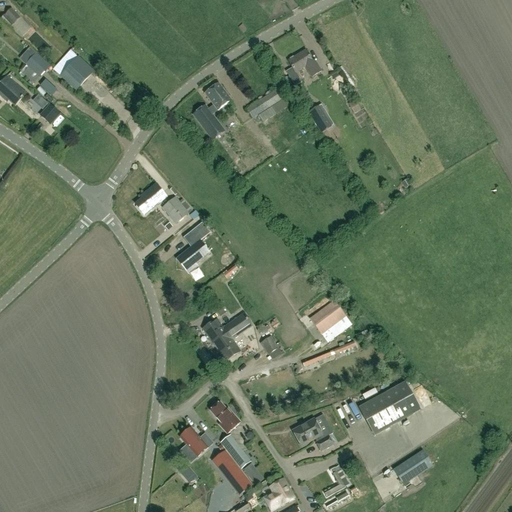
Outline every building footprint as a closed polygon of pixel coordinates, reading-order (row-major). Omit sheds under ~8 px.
[(12,9),(2,19),(11,28),(21,38),(31,28),(21,18),(12,9)] [(33,57),(36,53),(30,48),(27,51),(33,57)] [(74,60),(81,53),(77,48),(69,55),(74,60)] [(302,84),(296,73),(305,68),(312,78),(321,72),(315,61),(313,62),(306,51),(288,61),(292,68),(286,72),(295,88),(302,84)] [(50,66),(36,53),(33,57),(26,65),(26,66),(21,72),(34,83),(50,66)] [(62,76),(61,78),(61,79),(68,85),(75,92),(84,82),(94,72),(86,65),(79,58),(72,66),(67,71),(62,76)] [(7,77),(0,84),(0,96),(4,100),(6,98),(15,107),(26,94),(7,77)] [(212,115),(217,111),(218,111),(231,101),(219,84),(205,94),(214,106),(208,110),(205,106),(193,115),(213,141),(225,132),(212,115)] [(50,94),(81,122),(87,115),(56,87),(50,94)] [(252,119),(285,99),(279,89),(246,110),(252,119)] [(361,111),(355,101),(348,104),(354,114),(361,111)] [(324,108),(328,116),(336,112),(331,104),(324,108)] [(51,126),(61,115),(49,105),(39,116),(51,126)] [(319,107),(309,113),(321,133),(331,127),(319,107)] [(242,110),(227,120),(249,153),(264,142),(242,110)] [(407,176),(410,184),(415,182),(412,174),(407,176)] [(402,183),(406,188),(411,185),(407,180),(402,183)] [(145,197),(135,205),(144,216),(166,198),(156,185),(144,195),(145,197)] [(16,192),(23,201),(31,195),(23,186),(16,192)] [(162,209),(175,225),(192,211),(183,199),(179,202),(175,198),(162,209)] [(194,221),(200,216),(195,211),(189,216),(194,221)] [(168,232),(173,227),(167,220),(162,225),(168,232)] [(191,248),(176,260),(188,274),(198,267),(196,264),(210,254),(200,242),(210,233),(202,223),(183,238),(191,248)] [(232,255),(226,259),(230,265),(236,261),(232,255)] [(222,282),(238,270),(236,267),(220,279),(222,282)] [(334,301),(310,320),(327,342),(328,344),(354,324),(337,302),(335,303),(334,301)] [(252,326),(245,315),(225,329),(218,319),(203,330),(213,344),(216,342),(219,347),(217,348),(226,361),(240,352),(231,340),(252,326)] [(277,345),(271,337),(260,344),(268,356),(283,346),(281,343),(277,345)] [(354,342),(302,363),(304,368),(356,347),(354,342)] [(406,381),(358,407),(374,435),(421,409),(406,381)] [(355,401),(350,403),(355,415),(360,412),(355,401)] [(220,403),(210,412),(221,424),(219,425),(228,435),(241,424),(227,409),(226,410),(220,403)] [(323,435),(315,420),(293,432),(301,447),(316,439),(318,442),(316,443),(321,452),(333,445),(329,436),(324,439),(322,435),(323,435)] [(186,434),(181,438),(184,442),(187,446),(184,449),(181,452),(186,457),(190,463),(194,460),(197,456),(198,457),(202,453),(207,449),(210,446),(212,444),(209,439),(205,435),(200,440),(196,434),(191,429),(186,434)] [(231,436),(221,443),(235,463),(246,455),(231,436)] [(215,460),(241,493),(252,484),(226,451),(215,460)] [(433,468),(424,453),(393,470),(401,485),(433,468)] [(252,464),(244,470),(248,476),(256,469),(252,464)] [(345,487),(337,472),(332,475),(338,486),(324,494),(326,498),(345,487)] [(194,474),(186,481),(191,486),(198,479),(194,474)] [(272,493),(264,498),(271,510),(279,506),(280,507),(295,499),(284,480),(269,488),(272,493)] [(339,504),(350,498),(347,493),(336,499),(339,504)] [(328,511),(338,504),(336,500),(326,506),(328,511)] [(234,511),(245,511),(251,508),(247,503),(234,511)]
